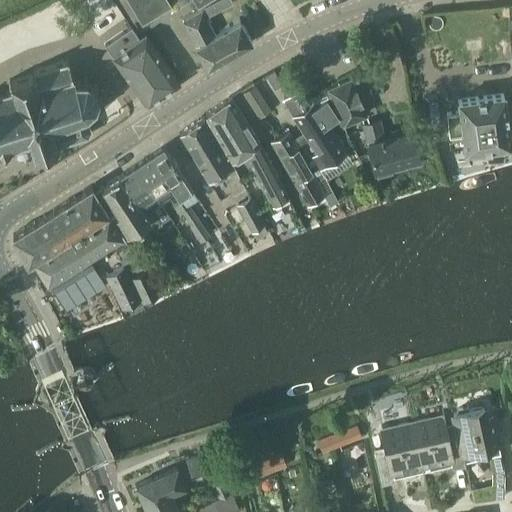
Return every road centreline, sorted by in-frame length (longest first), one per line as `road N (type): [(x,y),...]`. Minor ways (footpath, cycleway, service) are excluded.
road 1 (tertiary): [(0,218),(283,43),(399,0)]
road 2 (tertiary): [(102,480),(37,333),(0,272)]
